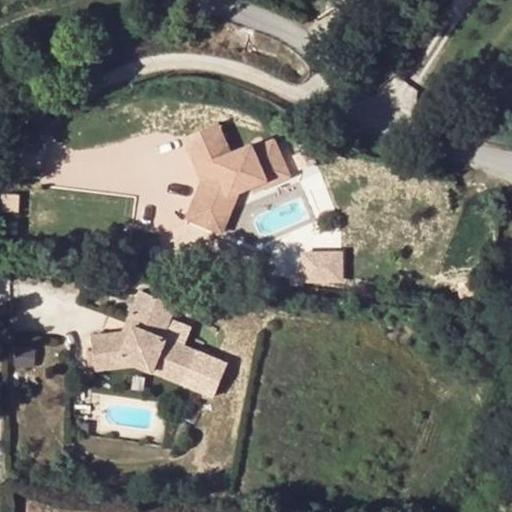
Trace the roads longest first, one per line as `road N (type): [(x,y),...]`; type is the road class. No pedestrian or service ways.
road 1 (residential): [(363,113),(281,109),(183,73),(116,81),(0,134)]
road 2 (unclassified): [(363,113),(277,28),(172,0)]
road 3 (unclassified): [(511,164),(363,113)]
road 4 (unknown): [(467,0),(392,128)]
